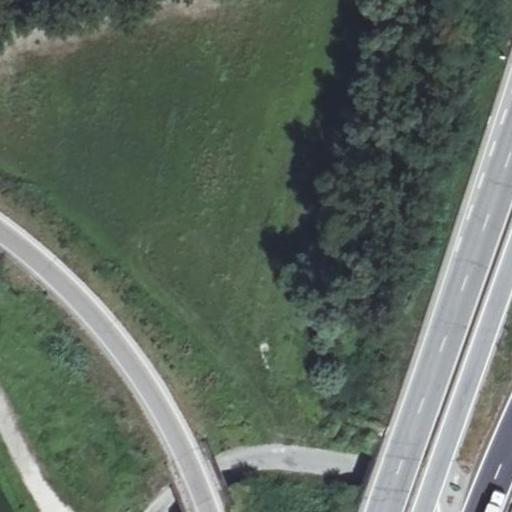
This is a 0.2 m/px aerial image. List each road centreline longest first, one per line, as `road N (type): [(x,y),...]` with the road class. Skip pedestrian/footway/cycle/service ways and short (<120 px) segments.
road 1 (trunk): [(511,149),(384,511)]
road 2 (unclassified): [(160,511),(228,468),(271,457),(511,486)]
road 3 (trunk): [(0,229),(51,270),(132,360),(189,454),(211,511)]
road 4 (trunk): [(424,511),(511,263)]
